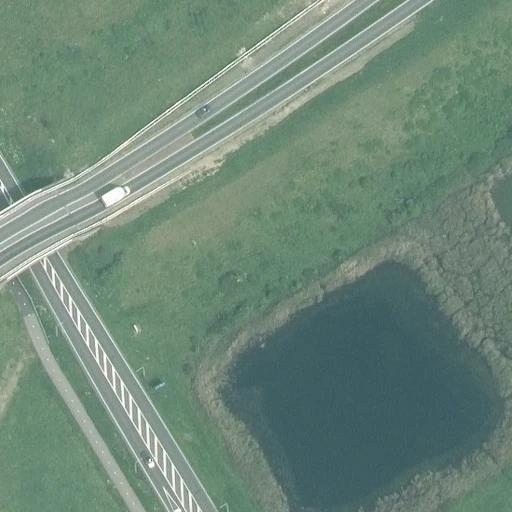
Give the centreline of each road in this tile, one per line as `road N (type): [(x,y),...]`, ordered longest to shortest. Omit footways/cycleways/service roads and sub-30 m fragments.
road 1 (trunk): [(0,255),(253,114),(421,0)]
road 2 (trunk): [(367,0),(0,249)]
road 3 (primary): [(206,511),(0,178)]
road 4 (primary): [(0,188),(178,511)]
